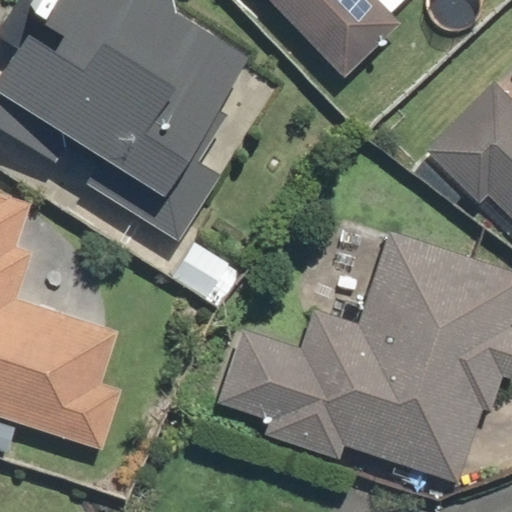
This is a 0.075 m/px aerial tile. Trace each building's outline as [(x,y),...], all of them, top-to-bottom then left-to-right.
[(27,0),(0,45),(0,109),(144,196),(228,57),(152,12),(152,0),(27,0)] [(253,0),(329,79),(387,23),(364,0),(253,0)] [(511,105),(484,79),(415,151),(472,206),(477,201),(511,234),(511,105)] [(0,422),(14,427),(94,450),(112,391),(95,386),(109,338),(6,308),(22,256),(4,251),(19,200),(0,193),(0,422)] [(328,457),(330,447),(450,480),(471,406),(481,408),(488,382),(497,385),(511,332),(511,329),(500,326),(511,283),(511,276),(374,237),(350,324),(300,310),(292,341),(237,325),(214,409),(264,423),(259,438),(328,457)]
